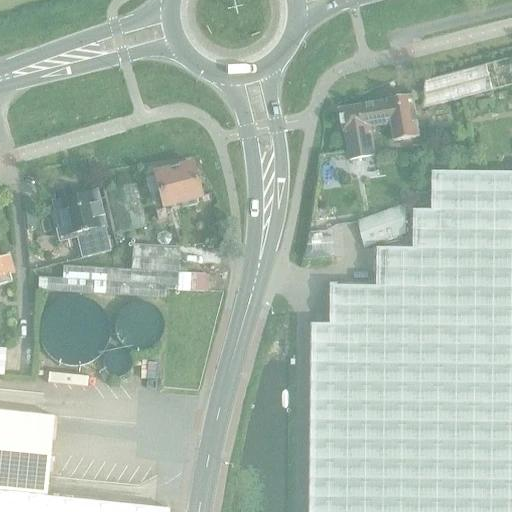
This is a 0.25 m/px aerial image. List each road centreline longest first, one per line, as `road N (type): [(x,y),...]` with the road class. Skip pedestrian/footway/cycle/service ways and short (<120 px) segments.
road 1 (tertiary): [(196,511),(254,295),(269,190)]
road 2 (secondary): [(170,13),(30,69)]
road 3 (secondary): [(30,69),(178,44)]
road 4 (tertiary): [(269,190),(280,161),(269,65)]
road 5 (tertiary): [(230,76),(269,190)]
